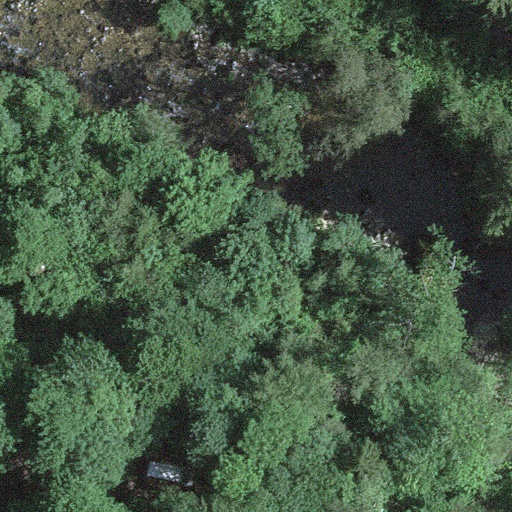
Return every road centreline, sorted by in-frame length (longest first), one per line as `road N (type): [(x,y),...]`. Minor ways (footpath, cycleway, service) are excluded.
road 1 (unclassified): [(6,511),(129,499),(210,511)]
road 2 (track): [(0,453),(129,499)]
